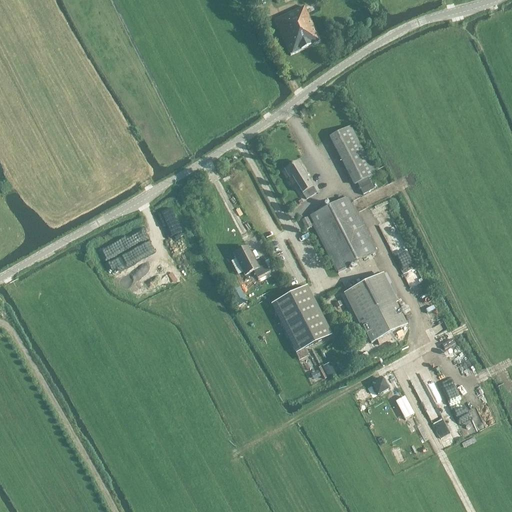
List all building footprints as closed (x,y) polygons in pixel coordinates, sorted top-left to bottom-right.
[(320,43),(308,17),(317,13),(313,3),(305,7),(304,6),(274,20),(290,56),(320,43)] [(355,138),(350,128),(330,138),(335,148),(355,138)] [(374,176),(355,138),(335,148),(355,186),(374,176)] [(313,187),(297,163),(285,171),(289,179),(292,177),(302,194),(306,200),(316,194),(312,187),(313,187)] [(375,253),(347,198),(310,217),(337,272),(375,253)] [(255,264),(247,248),(234,255),(245,276),(253,271),(257,279),(269,272),(263,260),(255,264)] [(406,326),(381,276),(345,294),(371,344),(406,326)] [(304,350),(331,336),(307,287),(270,306),(299,362),(308,357),(304,350)] [(453,339),(442,345),(445,350),(455,344),(453,339)] [(329,378),(337,375),(331,362),(323,366),(329,378)] [(383,379),(372,385),(378,397),(389,391),(383,379)] [(420,396),(442,444),(454,438),(456,443),(464,439),(452,415),(443,419),(430,391),(420,396)] [(396,400),(410,432),(420,428),(406,396),(396,400)] [(468,426),(465,419),(460,421),(466,438),(479,433),(475,423),(468,426)]
